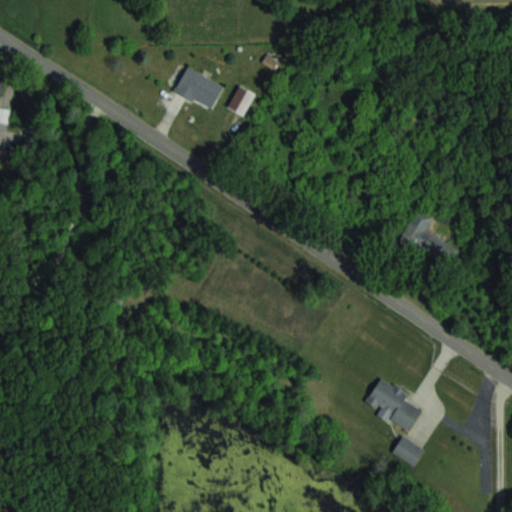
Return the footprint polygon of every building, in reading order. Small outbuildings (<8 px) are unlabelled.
[(210,109),(222,83),(185,66),(173,92),(210,109)] [(244,115),(254,92),(237,84),(227,107),(244,115)] [(427,230),(434,215),(417,207),(403,233),(453,258),(460,246),(427,230)] [(420,409),(403,399),(407,391),(379,375),(365,401),(379,409),(376,413),(408,430),(420,409)] [(414,465),(424,449),(402,434),(391,451),(414,465)]
